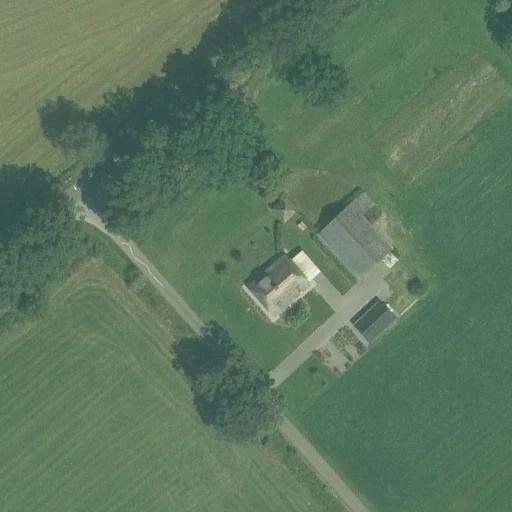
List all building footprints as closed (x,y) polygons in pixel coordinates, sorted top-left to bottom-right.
[(375,205),(363,191),(317,234),(360,281),(393,249),(363,215),(375,205)] [(272,211),(285,224),(298,211),(286,198),(272,211)] [(444,277),(460,262),(438,238),(422,253),(444,277)] [(249,287),(275,316),(310,285),(283,256),(249,287)] [(396,285),(414,303),(427,290),(408,273),(396,285)] [(353,326),(372,345),(398,321),(381,300),(353,326)]
